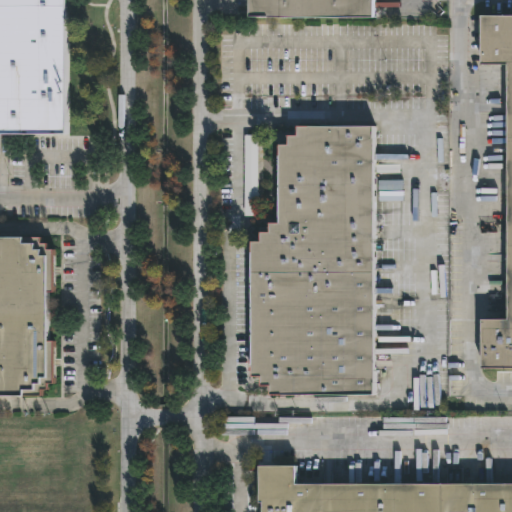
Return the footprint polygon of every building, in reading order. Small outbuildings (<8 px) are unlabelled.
[(0,0),(0,135),(64,135),(64,0),(0,0)] [(247,0),(248,19),(372,18),(372,0),(247,0)] [(511,17),(480,17),(480,65),(507,65),(506,321),(480,321),(480,369),(511,369),(511,17)] [(371,128),(372,395),(270,395),(270,388),(260,388),(260,377),(250,377),(249,242),(259,242),(259,234),(269,234),(269,224),(278,224),(278,147),(288,147),(288,137),(298,137),(298,128),(371,128)] [(0,237),(0,397),(39,397),(39,391),(45,391),(45,385),(52,385),(52,342),(45,342),(45,293),(52,293),(51,250),(45,250),(45,244),(39,244),(39,237),(0,237)] [(294,485),(511,485),(511,511),(261,511),(261,504),(257,504),(257,467),(294,467),(294,485)]
